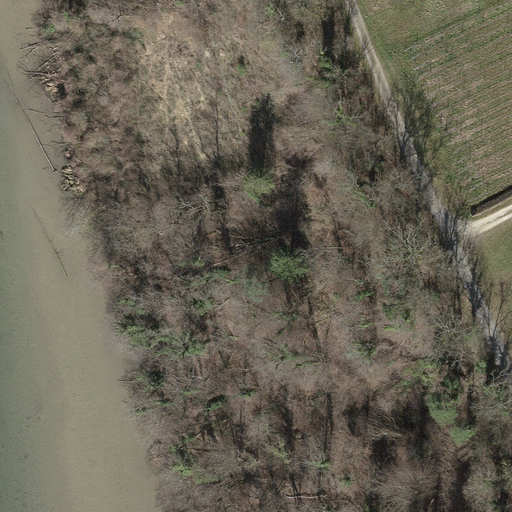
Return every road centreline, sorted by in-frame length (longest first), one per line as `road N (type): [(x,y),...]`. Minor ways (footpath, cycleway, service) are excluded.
road 1 (track): [(451,240),(354,0)]
road 2 (track): [(511,381),(451,240)]
